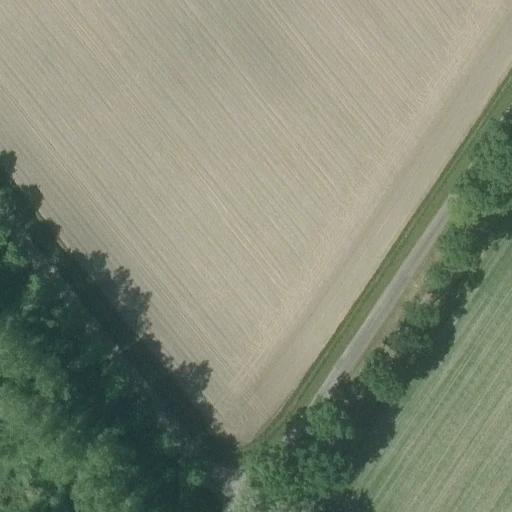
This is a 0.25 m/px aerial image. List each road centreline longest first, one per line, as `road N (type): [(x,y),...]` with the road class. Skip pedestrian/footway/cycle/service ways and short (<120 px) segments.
road 1 (unclassified): [(237,511),(511,109)]
road 2 (unclassified): [(233,511),(0,223)]
